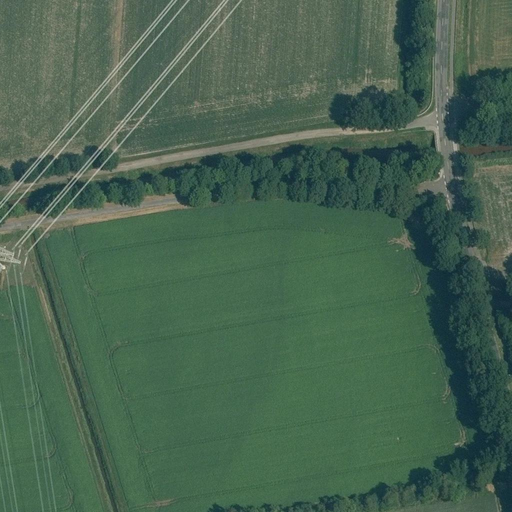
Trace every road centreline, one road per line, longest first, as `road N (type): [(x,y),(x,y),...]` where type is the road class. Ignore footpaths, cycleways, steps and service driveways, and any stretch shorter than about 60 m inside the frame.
road 1 (unclassified): [(0,227),(288,181),(451,190)]
road 2 (track): [(442,110),(388,128),(0,187)]
road 3 (tertiary): [(511,409),(451,190)]
